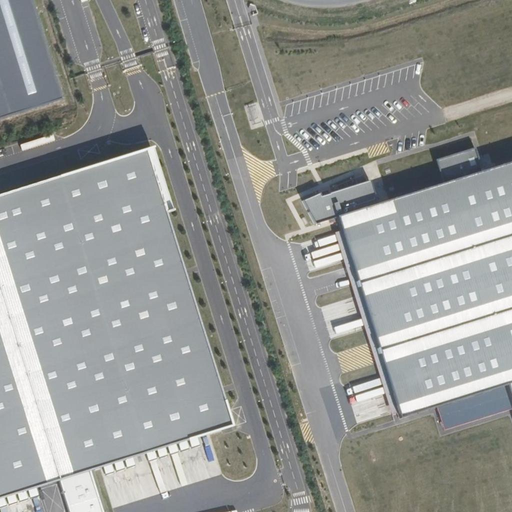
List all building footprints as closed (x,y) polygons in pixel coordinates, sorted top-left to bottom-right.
[(77,150),(82,164),(101,157),(96,143),(77,150)] [(511,162),(482,172),(475,148),(435,161),(443,184),(377,204),(370,181),(366,182),(329,194),(329,195),(321,197),(320,194),(302,201),(315,225),(336,218),(399,420),(436,408),(507,386),(511,402),(511,162)] [(0,500),(59,481),(68,511),(102,511),(90,472),(233,427),(145,150),(0,195),(0,500)] [(320,193),(320,194),(321,197),(329,195),(329,194),(366,182),(364,174),(320,193)] [(511,402),(507,386),(436,408),(444,430),(511,408),(511,402)]
